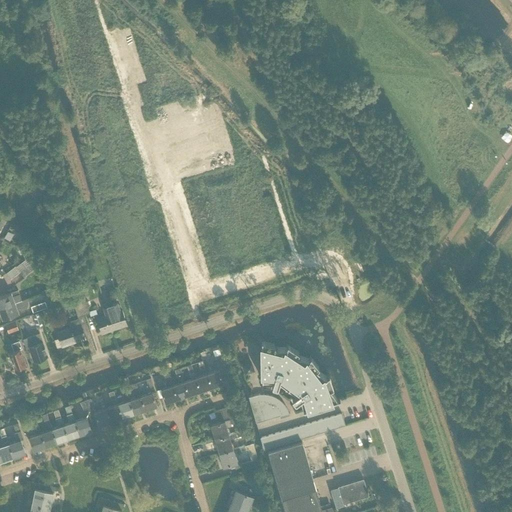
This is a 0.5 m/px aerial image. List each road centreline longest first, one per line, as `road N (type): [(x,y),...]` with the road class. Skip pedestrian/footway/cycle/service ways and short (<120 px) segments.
road 1 (residential): [(339,281),(333,267),(306,263),(203,297),(115,36)]
road 2 (residential): [(2,395),(295,295),(318,295)]
road 3 (residential): [(178,412),(0,472)]
road 4 (residential): [(411,511),(354,334)]
